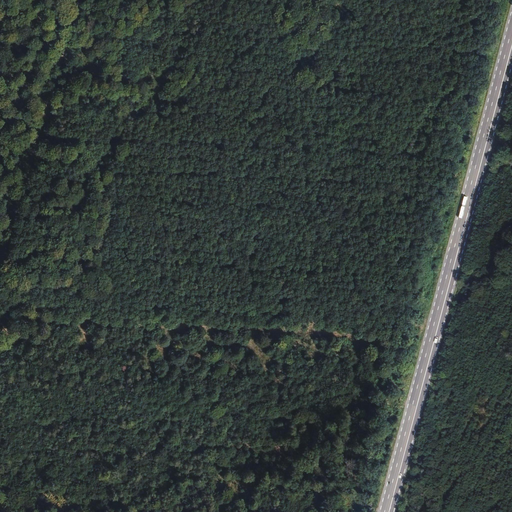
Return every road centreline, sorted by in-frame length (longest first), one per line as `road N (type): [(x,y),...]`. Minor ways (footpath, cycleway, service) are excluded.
road 1 (track): [(220,0),(453,511)]
road 2 (primary): [(387,511),(511,37)]
road 3 (track): [(0,317),(376,337)]
road 4 (track): [(396,0),(511,180)]
